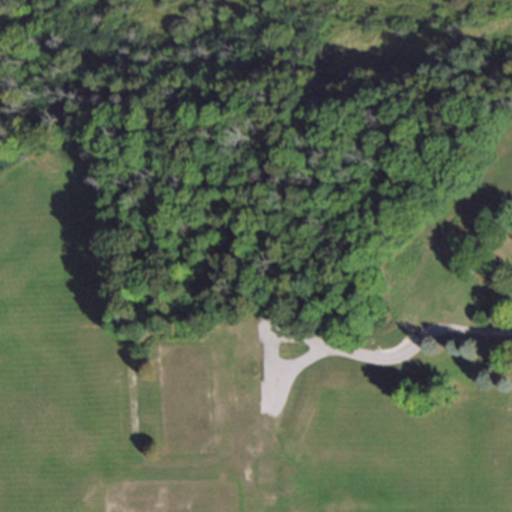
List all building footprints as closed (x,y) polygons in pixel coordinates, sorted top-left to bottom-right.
[(431,311),(458,263),(451,259),(461,243),(449,236),(440,251),(435,247),(423,267),(401,254),(388,276),(409,289),(405,296),(431,311)] [(158,346),(160,456),(212,455),(210,370),(228,370),(228,363),(233,363),(233,402),(262,402),(260,318),(232,318),(233,344),(158,346)] [(473,383),(474,357),(451,356),(450,364),(431,363),(431,381),(473,383)] [(122,429),(108,429),(108,449),(122,449),(122,429)] [(258,489),(273,489),(273,498),(294,498),(294,459),(258,459),(258,489)]
